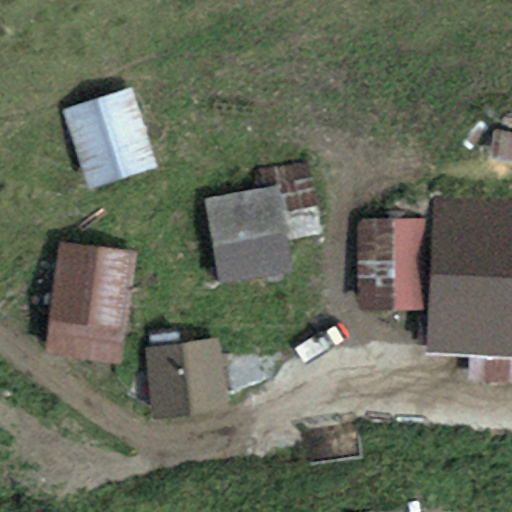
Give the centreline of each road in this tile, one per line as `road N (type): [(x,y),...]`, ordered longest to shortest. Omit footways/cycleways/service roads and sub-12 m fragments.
road 1 (track): [(159,426),(374,390),(511,399)]
road 2 (track): [(159,426),(102,408),(0,321)]
